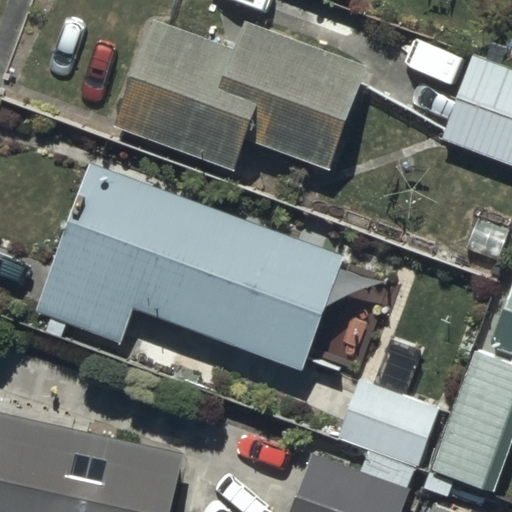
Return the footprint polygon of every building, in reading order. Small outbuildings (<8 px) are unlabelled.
[(242,54),(158,24),(119,134),(241,177),(253,145),(337,175),(375,68),(253,24),(242,54)] [(511,69),(473,56),(443,142),(511,166),(511,69)] [(347,259),(92,168),(40,313),(126,344),(138,311),(307,371),(347,259)] [(511,301),(494,347),(511,353),(511,301)] [(511,430),(511,366),(479,354),(436,472),(489,492),(511,430)] [(439,409),(363,382),(343,439),(419,465),(439,409)] [(0,430),(0,511),(174,511),(186,460),(2,420),(0,430)] [(406,511),(414,491),(313,457),(294,511),(406,511)]
